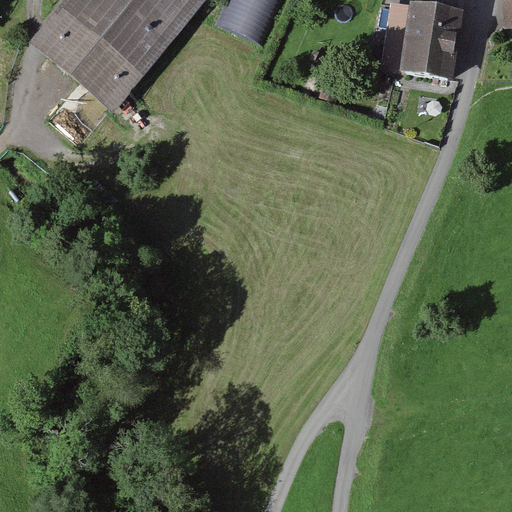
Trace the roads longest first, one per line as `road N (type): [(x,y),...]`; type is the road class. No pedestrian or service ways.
road 1 (residential): [(358,369),(475,68),(479,0)]
road 2 (unclassified): [(358,369),(289,452),(270,511)]
road 3 (track): [(38,0),(13,38),(23,92),(0,135)]
road 4 (residential): [(348,511),(358,369)]
